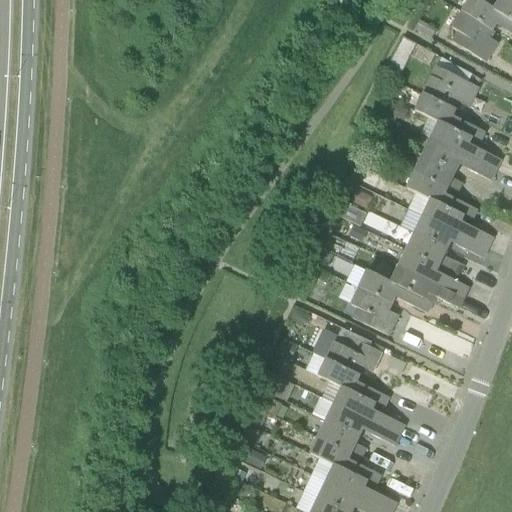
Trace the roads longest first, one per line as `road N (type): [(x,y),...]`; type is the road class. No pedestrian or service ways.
road 1 (tertiary): [(0,370),(27,0)]
road 2 (residential): [(427,511),(511,272)]
road 3 (tertiary): [(5,0),(0,126)]
